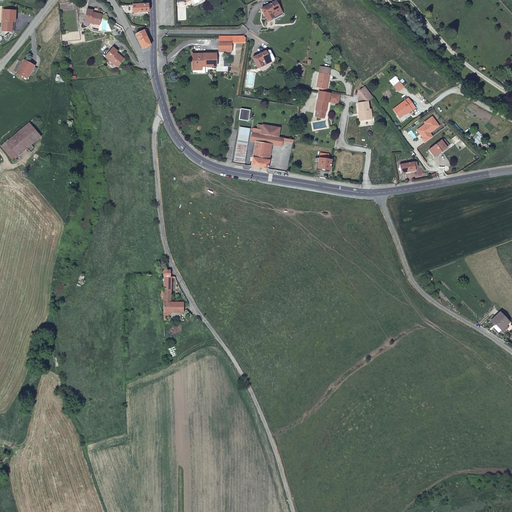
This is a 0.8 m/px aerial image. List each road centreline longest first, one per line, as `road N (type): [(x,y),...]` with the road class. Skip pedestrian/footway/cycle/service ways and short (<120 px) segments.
road 1 (unclassified): [(292,511),(248,387),(167,254),(153,135),(164,111)]
road 2 (secondary): [(364,192),(207,163),(176,138),(164,111)]
road 3 (unclassified): [(511,351),(416,287),(380,192)]
road 4 (secondary): [(511,170),(380,192)]
